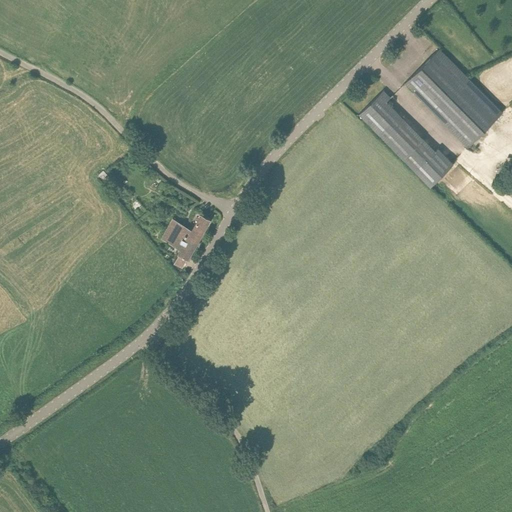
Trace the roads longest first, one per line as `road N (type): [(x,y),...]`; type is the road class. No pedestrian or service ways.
road 1 (unclassified): [(233,210),(270,158),(429,0)]
road 2 (unclassified): [(267,511),(232,428),(146,336)]
road 3 (track): [(166,173),(89,100),(0,52)]
road 4 (unclassified): [(0,443),(146,336)]
road 5 (track): [(395,89),(511,204)]
road 6 (unclassified): [(146,336),(179,299),(233,210)]
